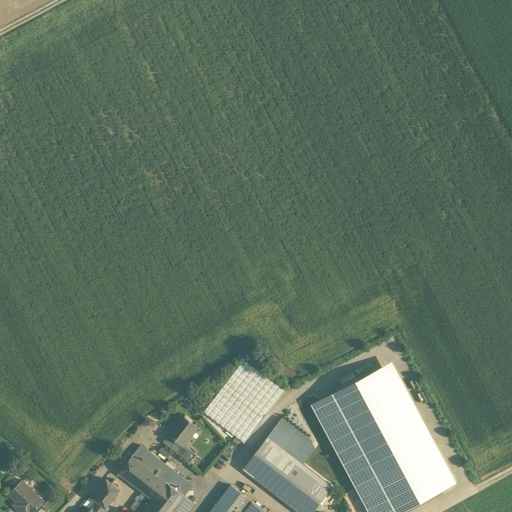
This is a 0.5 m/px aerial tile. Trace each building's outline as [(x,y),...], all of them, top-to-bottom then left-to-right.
[(204,411),(246,442),(285,390),(243,359),(204,411)] [(336,390),(312,403),(370,511),(407,511),(444,493),(442,490),(457,482),(391,360),(377,368),(376,366),(356,376),(353,371),(339,378),(342,384),(335,388),(336,390)] [(170,434),(183,444),(184,443),(197,427),(182,416),(169,433),(170,434)] [(283,418),(244,468),(300,511),(313,511),(333,487),(302,464),(315,448),(310,439),(283,418)] [(163,441),(177,452),(183,444),(170,434),(163,441)] [(194,452),(184,443),(183,444),(177,452),(187,460),(194,452)] [(132,455),(166,481),(183,494),(192,484),(141,445),(132,455)] [(157,453),(165,460),(172,452),(164,445),(157,453)] [(166,481),(132,455),(119,473),(143,491),(153,499),(166,481)] [(120,489),(107,478),(93,497),(98,500),(106,507),(108,505),(120,489)] [(23,480),(9,493),(24,508),(21,511),(32,511),(44,501),(23,480)] [(188,511),(195,504),(183,494),(166,481),(153,499),(142,511),(188,511)] [(270,511),(234,484),(210,511),(270,511)] [(142,511),(153,499),(143,491),(131,507),(137,511),(142,511)] [(53,495),(44,505),(49,511),(59,501),(53,495)] [(106,511),(110,507),(108,505),(106,507),(98,500),(93,506),(100,511),(106,511)]
